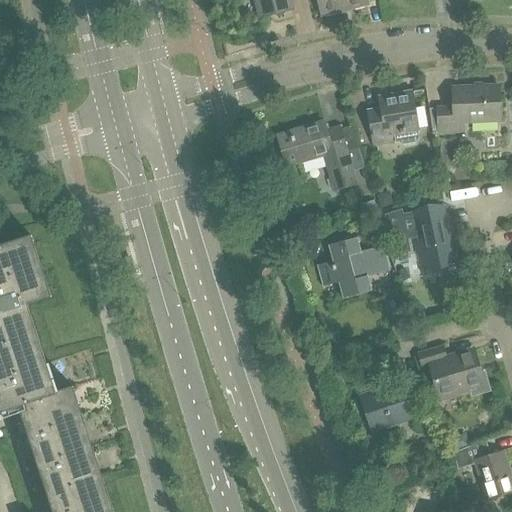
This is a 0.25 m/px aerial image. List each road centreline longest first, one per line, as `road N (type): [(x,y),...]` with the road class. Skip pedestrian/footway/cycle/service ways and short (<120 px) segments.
road 1 (secondary): [(303,511),(224,295),(174,119)]
road 2 (secondary): [(125,133),(232,511)]
road 3 (residential): [(174,119),(368,51)]
road 4 (residential): [(368,51),(168,94)]
road 5 (residential): [(499,317),(475,207),(511,201)]
road 6 (residential): [(511,43),(368,51)]
road 7 (residential): [(0,172),(125,133)]
road 8 (residential): [(118,109),(0,145)]
